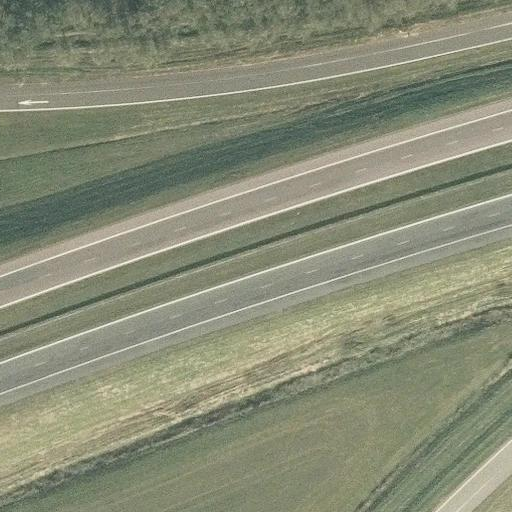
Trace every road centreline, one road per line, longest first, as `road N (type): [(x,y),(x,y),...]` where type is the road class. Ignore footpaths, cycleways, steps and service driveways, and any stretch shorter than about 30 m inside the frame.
road 1 (motorway): [(0,376),(511,208)]
road 2 (motorway): [(511,125),(173,228),(0,292)]
road 3 (motorway): [(511,29),(257,80),(0,101)]
